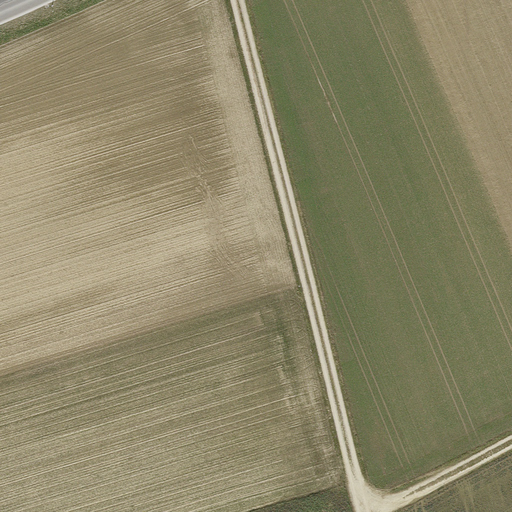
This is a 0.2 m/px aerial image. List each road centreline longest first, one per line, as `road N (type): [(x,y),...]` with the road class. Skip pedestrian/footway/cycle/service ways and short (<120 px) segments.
road 1 (track): [(367,511),(239,0)]
road 2 (track): [(511,438),(373,511)]
